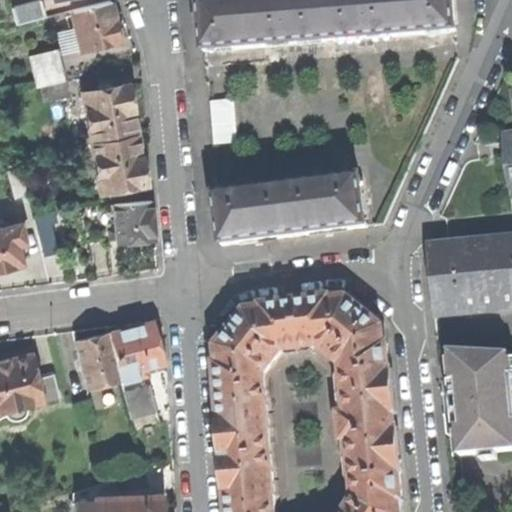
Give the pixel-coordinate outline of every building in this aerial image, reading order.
[(40,0),(11,7),(15,24),(45,17),(40,0)] [(225,0),(201,2),(205,52),(457,32),(454,0),(225,0)] [(78,45),(79,49),(119,40),(114,20),(110,1),(70,11),(74,28),(78,45)] [(62,49),(78,45),(74,28),(58,32),(62,49)] [(40,87),(64,82),(58,50),(29,57),(35,88),(40,87)] [(43,101),(67,96),(64,82),(40,87),(43,101)] [(92,143),(136,134),(131,111),(131,109),(126,84),(82,93),(92,143)] [(235,101),(211,103),(214,145),(238,143),(235,101)] [(92,143),(101,191),(146,183),(141,158),(140,158),(139,154),(136,134),(92,143)] [(59,141),(61,149),(71,147),(74,146),(72,138),(59,141)] [(71,147),(61,149),(63,160),(73,159),(71,147)] [(8,173),(14,198),(27,195),(21,170),(8,173)] [(216,196),(223,246),(252,242),(331,232),(367,228),(361,178),(216,196)] [(115,238),(116,243),(154,240),(153,220),(151,201),(112,204),(115,230),(115,238)] [(108,230),(115,230),(112,204),(76,208),(84,241),(105,238),(104,231),(108,230)] [(0,271),(2,271),(22,266),(17,246),(24,244),(18,220),(0,224),(0,271)] [(36,228),(42,254),(54,251),(48,225),(36,228)] [(511,251),(511,237),(433,245),(434,259),(476,255),(511,251)] [(482,309),(511,305),(511,251),(476,255),(482,309)] [(467,310),(482,309),(476,255),(434,259),(436,282),(438,302),(466,300),(467,310)] [(342,375),(390,372),(389,357),(387,343),(385,343),(384,327),(347,298),(330,300),(330,298),(295,302),(302,350),(318,348),(341,366),(342,375)] [(302,350),(295,302),(262,307),(262,309),(259,309),(259,310),(249,312),(249,311),(246,311),(243,314),(244,315),(237,323),(237,322),(225,336),(226,336),(220,345),(219,344),(217,347),(217,351),(218,351),(219,361),(218,361),(218,363),(215,364),(216,377),(217,391),(266,388),(265,376),(283,352),(302,350)] [(151,322),(108,333),(119,378),(120,382),(146,375),(144,367),(162,362),(156,342),(151,322)] [(74,342),(86,387),(119,378),(108,333),(74,342)] [(497,452),(511,451),(511,375),(510,356),(450,352),(453,382),(450,382),(452,404),(453,427),(458,426),(460,456),(482,454),(497,452)] [(0,411),(3,411),(4,414),(5,415),(6,417),(10,419),(13,420),(16,420),(18,419),(21,417),(23,415),(24,413),(25,411),(25,408),(25,406),(41,402),(36,379),(30,355),(0,361),(0,411)] [(353,479),(400,474),(401,474),(397,429),(396,429),(395,423),(394,416),(395,416),(391,371),(390,372),(342,375),(346,414),(340,415),(343,441),(349,441),(353,479)] [(53,375),(36,379),(41,402),(42,403),(59,398),(53,375)] [(123,392),(130,418),(156,411),(149,385),(123,392)] [(266,388),(217,391),(220,421),(223,459),(271,455),(266,388)] [(73,404),(79,429),(92,425),(86,400),(73,404)] [(498,460),(497,452),(482,454),(482,461),(498,460)] [(275,511),(271,455),(223,459),(225,489),(227,511),(275,511)] [(401,511),(401,502),(403,502),(401,488),(400,474),(353,479),(355,499),(346,511),(401,511)] [(72,492),(73,511),(162,511),(161,495),(123,497),(117,478),(72,492)]
